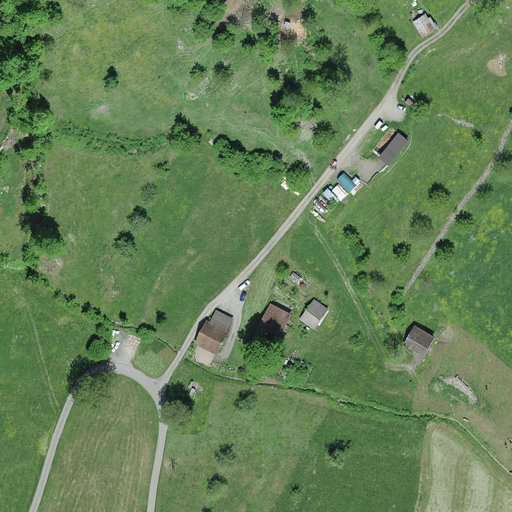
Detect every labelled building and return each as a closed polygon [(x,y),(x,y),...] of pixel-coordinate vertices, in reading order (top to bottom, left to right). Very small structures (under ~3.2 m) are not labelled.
[(426,14),(413,22),(423,37),(437,28),(431,18),(429,19),(426,14)] [(400,133),(379,157),(389,165),(410,141),(400,133)] [(350,192),(358,185),(347,172),(339,178),(350,192)] [(344,199),(333,188),(327,193),(339,204),(344,199)] [(334,308),(318,297),(304,318),(320,328),(334,308)] [(297,313),(275,301),(256,339),(278,350),(297,313)] [(238,317),(220,308),(215,320),(211,318),(201,342),(222,352),(238,317)] [(442,336),(420,324),(409,344),(431,356),(442,336)] [(147,341),(132,334),(124,353),(139,360),(147,341)]
